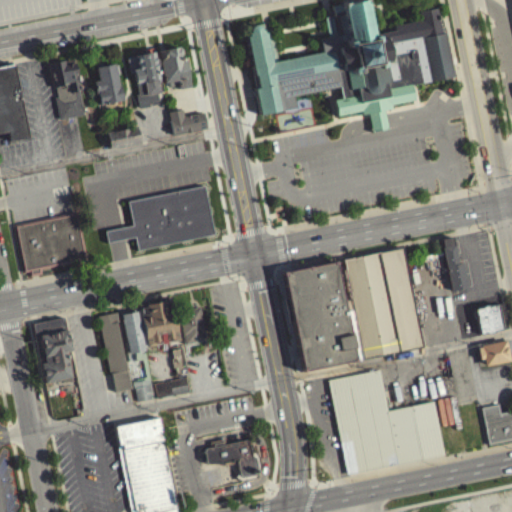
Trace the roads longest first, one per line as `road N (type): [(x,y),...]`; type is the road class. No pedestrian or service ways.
road 1 (secondary): [(203,0),(295,434),(291,503)]
road 2 (primary): [(504,202),(253,253)]
road 3 (primary): [(253,253),(5,305)]
road 4 (tertiary): [(462,0),(511,240)]
road 5 (residential): [(0,281),(45,511)]
road 6 (primary): [(291,503),(511,458)]
road 7 (tertiary): [(0,41),(203,0)]
